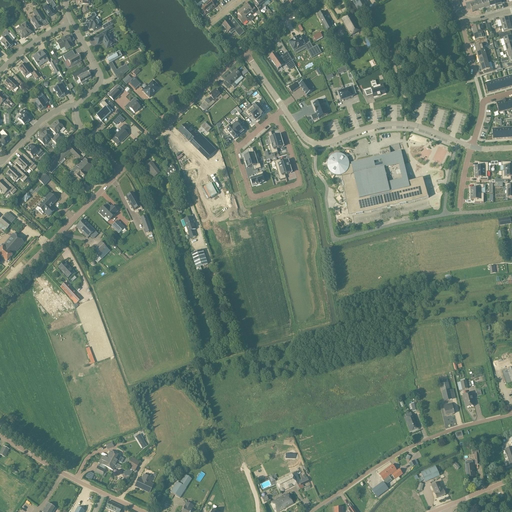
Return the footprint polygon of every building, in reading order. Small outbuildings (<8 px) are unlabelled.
[(48,5),(43,9),(49,17),(54,14),(53,11),(54,10),(53,8),(56,6),(51,0),(47,0),(46,1),(48,5)] [(209,0),(205,4),(211,11),(215,7),(212,3),(215,1),(213,0),(209,0)] [(264,4),(261,0),(253,0),(254,0),(256,3),(254,5),(259,12),(266,6),(264,4)] [(352,0),(359,12),(361,10),(363,11),(365,9),(367,7),(363,0),(352,0)] [(478,10),(476,3),(476,1),(466,4),(468,10),(472,9),(472,12),(478,10)] [(211,11),(205,4),(200,8),(199,6),(196,8),(200,13),(202,11),(206,15),(211,11)] [(247,5),(243,9),(252,21),(253,20),(253,19),(254,17),(253,17),(253,16),(257,12),(253,7),(250,9),(247,5)] [(252,21),(243,9),(238,13),(241,16),(238,18),(243,24),(247,20),(248,21),(248,22),(249,22),(250,22),(251,21),(252,21)] [(30,20),(36,29),(41,26),(40,23),(44,20),(37,10),(33,13),(35,17),(30,20)] [(324,12),(318,15),(324,26),(327,31),(333,28),(330,23),(324,12)] [(85,23),(89,30),(92,28),(94,32),(101,27),(99,23),(98,24),(94,18),(96,16),(95,13),(92,13),(90,16),(91,16),(86,19),(87,19),(88,22),(85,23)] [(341,20),(350,36),(361,30),(353,14),(341,20)] [(500,20),(502,26),(510,24),(509,18),(500,20)] [(222,25),(225,29),(227,28),(231,34),(236,30),(241,36),(244,33),(233,20),(230,22),(229,20),(222,25)] [(111,21),(102,26),(104,30),(113,24),(111,21)] [(25,24),(16,30),(22,39),(31,32),(25,24)] [(511,30),(510,24),(502,26),(502,27),(500,27),(500,30),(502,30),(502,29),(503,29),(504,32),(499,34),(500,37),(507,35),(507,32),(511,30)] [(472,28),(473,34),(482,32),(484,31),(484,29),(481,30),(480,26),(472,28)] [(14,40),(7,31),(1,36),(3,39),(0,42),(6,50),(13,45),(11,43),(14,40)] [(94,39),(97,45),(104,41),(105,43),(104,44),(106,49),(114,44),(107,31),(94,39)] [(484,31),(482,32),(473,34),(476,43),(487,40),(484,31)] [(319,33),(313,37),(316,42),(322,38),(319,33)] [(505,45),(511,43),(511,37),(508,38),(507,35),(500,37),(500,40),(503,39),(505,45)] [(67,36),(64,38),(56,42),(60,50),(64,48),(66,51),(73,47),(71,43),(72,43),(67,36)] [(294,40),(290,43),(294,51),(300,47),(302,51),(307,48),(300,37),(296,39),(296,38),(293,40),(294,40)] [(477,53),(485,51),(483,45),(488,44),(487,40),(476,43),(477,46),(475,47),(477,53)] [(317,46),(308,51),(312,58),(321,53),(317,46)] [(33,58),(37,64),(36,64),(37,65),(39,67),(48,60),(41,51),(38,53),(38,54),(33,58)] [(485,51),(477,53),(478,59),(487,57),(485,51)] [(122,57),(119,52),(106,59),(115,76),(121,73),(123,76),(127,72),(124,66),(117,70),(112,63),(122,57)] [(270,59),(271,59),(275,65),(278,70),(278,69),(285,64),(288,67),(287,68),(288,69),(288,68),(290,70),(291,69),(292,69),(293,69),(292,68),(295,66),(288,52),(287,53),(282,57),(283,58),(280,60),(276,53),(269,57),(270,59)] [(69,55),(64,58),(66,61),(68,60),(71,66),(81,61),(81,60),(81,59),(80,57),(79,57),(78,57),(79,56),(78,56),(77,55),(71,58),(69,55)] [(511,56),(508,57),(509,58),(499,60),(499,62),(502,62),(502,63),(510,61),(510,63),(508,64),(509,67),(511,66),(511,56)] [(480,65),(488,63),(487,57),(478,59),(480,65)] [(53,61),(50,63),(55,74),(59,72),(53,61)] [(488,63),(480,65),(482,72),(490,69),(488,63)] [(18,69),(21,72),(25,77),(31,73),(25,64),(18,69)] [(346,66),(337,70),(339,74),(348,71),(346,66)] [(81,70),(72,75),(72,76),(73,78),(75,77),(76,78),(77,78),(81,84),(81,83),(82,85),(86,83),(85,81),(91,78),(90,78),(91,76),(89,75),(88,74),(89,74),(88,73),(87,72),(83,74),(83,73),(81,70)] [(223,84),(228,89),(230,86),(231,86),(232,85),(234,87),(238,83),(236,81),(242,76),(236,70),(225,80),(226,81),(223,84)] [(23,86),(18,79),(15,82),(10,78),(7,81),(7,82),(5,84),(5,83),(4,84),(7,86),(6,88),(9,90),(10,89),(12,91),(18,85),(21,88),(23,86)] [(140,85),(134,78),(128,83),(135,90),(140,85)] [(510,87),(508,78),(502,80),(505,89),(510,87)] [(313,91),(306,80),(299,85),(306,96),(313,91)] [(505,89),(502,80),(497,81),(499,91),(505,89)] [(491,83),(494,92),(499,91),(497,81),(491,83)] [(53,89),(59,99),(60,99),(61,99),(63,98),(63,97),(63,96),(63,97),(64,96),(65,95),(61,89),(64,87),(61,82),(58,84),(59,86),(53,89)] [(150,98),(153,94),(155,92),(159,89),(159,88),(157,86),(158,85),(154,82),(153,83),(153,82),(152,82),(143,91),(149,98),(150,98)] [(485,84),(488,94),(494,92),(491,83),(485,84)] [(352,96),(356,94),(353,86),(344,89),(347,99),(353,97),(352,96)] [(381,86),(363,91),(366,97),(372,95),(372,97),(376,96),(377,97),(379,96),(379,95),(384,94),(381,86)] [(121,94),(115,88),(108,95),(114,101),(121,94)] [(347,99),(344,89),(334,93),(337,101),(341,100),(341,101),(347,99)] [(207,98),(205,101),(210,106),(214,102),(213,100),(214,100),(220,94),(216,90),(210,95),(211,97),(209,100),(207,98)] [(37,101),(34,103),(39,112),(46,107),(44,105),(48,103),(41,93),(35,97),(37,101)] [(0,94),(0,104),(0,105),(2,102),(5,105),(6,105),(7,104),(12,109),(16,104),(9,98),(7,101),(5,100),(0,94)] [(328,114),(322,100),(313,104),(317,113),(311,115),(313,121),(328,114)] [(129,108),(134,113),(140,108),(135,103),(134,103),(132,101),(130,104),(132,106),(129,108)] [(502,102),(505,111),(510,110),(508,101),(502,102)] [(505,111),(502,102),(497,104),(499,113),(505,111)] [(258,105),(253,109),(261,117),(265,113),(260,107),(258,105)] [(103,106),(94,115),(100,120),(109,111),(103,106)] [(249,112),(248,113),(251,116),(256,121),(257,120),(257,121),(260,119),(260,118),(261,117),(253,109),(249,112)] [(23,110),(19,114),(21,116),(18,119),(24,125),(27,123),(28,123),(30,121),(29,120),(28,119),(30,117),(23,110)] [(119,122),(121,124),(124,120),(120,116),(113,123),(116,126),(119,122)] [(57,121),(50,129),(56,135),(63,127),(57,121)] [(205,122),(201,127),(207,133),(211,129),(205,122)] [(236,123),(231,127),(239,136),(240,135),(240,136),(243,133),(243,132),(244,132),(239,126),(236,123)] [(179,131),(188,141),(189,140),(192,142),(191,143),(207,160),(216,151),(200,134),(197,137),(195,135),(196,133),(186,124),(185,125),(185,124),(183,126),(183,127),(179,131)] [(120,142),(120,143),(128,135),(125,132),(128,130),(124,125),(120,129),(121,130),(114,137),(115,138),(112,141),(117,145),(120,142)] [(227,131),(229,134),(234,140),(239,136),(231,127),(227,131)] [(38,139),(44,145),(51,138),(45,132),(38,139)] [(273,138),(270,139),(272,145),(282,142),(280,136),(273,138)] [(273,150),(271,151),(272,155),(276,154),(275,150),(277,149),(284,147),(282,142),(272,145),(273,150)] [(26,152),(33,158),(35,155),(38,158),(43,153),(35,146),(33,148),(30,145),(27,147),(29,149),(26,152)] [(47,169),(51,174),(61,164),(65,160),(64,159),(74,149),(70,145),(47,169)] [(244,158),(243,159),(244,162),(245,162),(245,163),(256,160),(253,149),(249,150),(251,155),(244,158)] [(383,163),(375,165),(373,158),(351,163),(351,165),(349,165),(349,164),(349,163),(349,162),(349,161),(348,160),(348,159),(347,158),(346,157),(345,156),(344,155),(343,155),(341,154),(340,154),(339,154),(338,154),(337,154),(336,154),(335,154),(334,155),(333,155),(332,156),(331,156),(330,157),(330,158),(329,159),(328,160),(328,161),(328,162),(327,163),(327,164),(327,165),(327,166),(328,167),(328,168),(328,169),(328,170),(329,170),(329,171),(330,172),(331,173),(332,174),(333,175),(334,175),(335,175),(336,176),(337,176),(338,176),(339,176),(341,176),(342,175),(349,216),(371,213),(387,208),(390,207),(407,204),(429,198),(423,178),(411,182),(408,183),(401,152),(381,156),(383,163)] [(19,159),(15,163),(24,171),(28,167),(32,171),(36,167),(27,158),(25,160),(22,158),(20,160),(19,159)] [(69,174),(80,184),(89,175),(88,174),(94,168),(84,159),(69,174)] [(246,164),(245,164),(246,168),(247,168),(247,169),(254,167),(255,171),(261,169),(260,165),(258,165),(256,160),(245,163),(246,164)] [(281,160),(275,162),(276,166),(278,166),(279,171),(290,168),(290,167),(291,167),(290,163),(289,163),(289,162),(282,164),(281,160)] [(153,162),(145,168),(153,178),(161,173),(153,162)] [(502,171),(511,171),(511,165),(511,166),(511,162),(502,162),(502,166),(504,166),(504,171),(502,171)] [(479,166),(475,166),(475,172),(488,172),(488,163),(479,163),(479,166)] [(176,171),(171,165),(162,171),(167,178),(176,171)] [(281,176),(279,177),(280,181),(286,179),(285,175),(292,173),(292,172),(293,172),(292,169),(291,169),(290,168),(279,171),(281,176)] [(18,169),(15,172),(13,169),(11,171),(10,170),(6,174),(15,182),(18,178),(23,182),(27,178),(18,169)] [(502,179),(502,180),(503,180),(508,180),(511,180),(511,177),(511,171),(502,171),(502,179)] [(488,172),(475,172),(475,178),(479,178),(479,181),(488,181),(488,177),(487,177),(487,172),(488,172)] [(258,177),(250,180),(252,186),(256,185),(256,186),(261,185),(260,184),(263,183),(261,177),(264,176),(263,173),(257,174),(258,177)] [(195,174),(188,180),(197,190),(204,184),(195,174)] [(44,186),(49,180),(45,176),(40,183),(44,186)] [(0,182),(0,191),(1,193),(1,192),(4,195),(5,194),(8,191),(7,191),(8,191),(13,195),(17,191),(7,182),(5,184),(2,182),(1,183),(0,182)] [(218,194),(213,182),(202,187),(208,199),(218,194)] [(475,188),(470,188),(470,194),(484,194),(481,194),(481,189),(484,189),(484,185),(475,185),(475,188)] [(140,206),(133,193),(126,197),(133,210),(140,206)] [(50,194),(37,207),(37,208),(38,207),(40,209),(38,211),(42,215),(44,213),(48,217),(54,211),(50,206),(51,205),(52,205),(56,200),(50,194)] [(484,194),(470,194),(470,200),(475,200),(475,203),(484,203),(484,194)] [(110,208),(107,204),(100,211),(101,212),(99,214),(104,218),(105,217),(109,221),(115,215),(114,215),(117,212),(111,206),(110,208)] [(184,220),(191,238),(196,236),(194,230),(196,229),(192,217),(184,220)] [(11,224),(3,218),(0,221),(0,222),(7,229),(11,224)] [(510,218),(498,220),(499,226),(511,224),(510,218)] [(84,220),(76,227),(87,238),(95,231),(84,220)] [(142,222),(146,233),(151,231),(147,220),(142,222)] [(124,228),(117,221),(111,227),(119,234),(124,228)] [(0,256),(7,263),(7,262),(8,262),(9,262),(10,261),(10,259),(24,243),(13,234),(2,247),(0,246),(0,245),(0,256)] [(100,241),(92,250),(100,259),(109,250),(100,241)] [(192,254),(197,268),(208,264),(203,250),(192,254)] [(58,269),(67,278),(74,272),(65,262),(58,269)] [(65,283),(61,287),(72,299),(76,295),(65,283)] [(48,289),(41,296),(52,308),(59,301),(61,304),(62,302),(65,306),(70,301),(61,292),(55,297),(48,289)] [(511,367),(502,371),(507,386),(511,384),(511,367)] [(465,381),(461,382),(460,382),(462,390),(468,389),(468,388),(466,381),(465,381)] [(449,382),(441,384),(444,401),(453,399),(451,390),(450,390),(449,382)] [(472,393),(464,395),(467,408),(475,406),(472,393)] [(444,406),(445,410),(446,416),(454,414),(453,408),(452,404),(444,406)] [(405,415),(406,418),(405,418),(410,431),(420,428),(415,415),(412,416),(411,413),(405,415)] [(275,446),(291,442),(288,433),(273,438),(275,446)] [(135,437),(141,448),(146,445),(140,434),(135,437)] [(508,459),(510,466),(511,465),(511,439),(503,442),(507,454),(506,454),(507,454),(505,455),(507,460),(508,459)] [(107,458),(117,464),(120,457),(110,451),(107,458),(105,457),(107,458)] [(105,457),(102,456),(99,463),(113,471),(115,467),(115,468),(115,467),(117,469),(118,469),(119,469),(120,468),(121,466),(116,464),(117,464),(107,458),(105,457)] [(134,471),(139,463),(132,458),(127,466),(132,470),(134,471)] [(392,465),(388,468),(392,474),(395,479),(403,474),(399,470),(397,471),(396,471),(397,470),(392,465)] [(473,465),(466,466),(467,477),(473,476),(473,470),(474,470),(473,465)] [(105,470),(98,466),(95,473),(102,476),(105,470)] [(436,466),(421,473),(425,482),(440,476),(436,466)] [(392,474),(388,468),(379,475),(387,484),(392,480),(389,476),(392,474)] [(0,470),(0,475),(10,482),(13,477),(1,469),(0,470)] [(301,483),(300,481),(296,472),(293,474),(298,484),(301,483)] [(298,484),(293,474),(292,474),(276,482),(281,492),(298,484)] [(138,480),(135,487),(149,493),(152,485),(150,483),(152,479),(143,476),(141,481),(138,480)] [(177,482),(170,492),(180,499),(186,488),(177,482)] [(435,494),(437,498),(446,494),(444,490),(440,482),(432,485),(436,494),(435,494)] [(386,491),(380,484),(371,490),(377,498),(386,491)] [(6,485),(1,492),(14,501),(19,494),(6,485)] [(288,493),(272,502),(276,511),(278,511),(294,504),(288,493)] [(216,496),(211,494),(208,501),(212,503),(216,496)] [(1,499),(0,501),(0,504),(9,510),(12,505),(1,499)] [(187,500),(184,506),(182,510),(181,511),(191,511),(195,504),(187,500)] [(106,508),(115,511),(119,511),(122,507),(109,501),(106,508)] [(42,511),(53,511),(56,509),(48,503),(42,511)]
